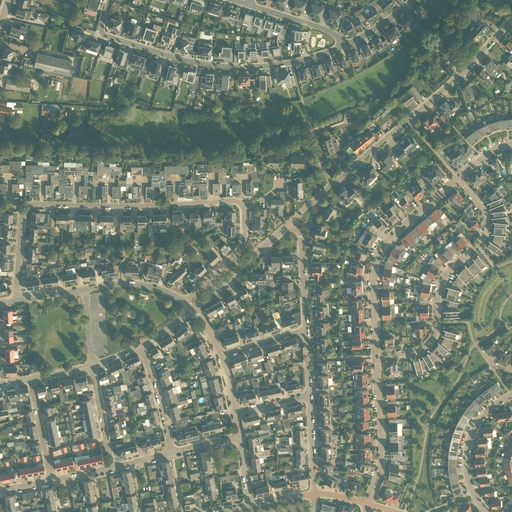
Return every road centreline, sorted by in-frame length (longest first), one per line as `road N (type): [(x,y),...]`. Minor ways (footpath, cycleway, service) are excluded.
road 1 (track): [(0,142),(167,147),(297,132),(313,137)]
road 2 (residential): [(342,46),(263,66),(196,63),(105,36),(100,26),(109,0)]
road 3 (residential): [(376,355),(423,350),(432,341),(441,284),(485,235),(485,214),(458,179)]
road 4 (residential): [(331,186),(511,20)]
road 5 (residential): [(458,179),(376,258),(376,355)]
road 6 (residential): [(185,302),(133,284),(16,301)]
road 7 (residential): [(367,504),(382,464),(376,355)]
road 8 (residential): [(485,511),(467,480),(465,451),(475,422),(511,393)]
road 9 (residential): [(194,311),(290,224)]
